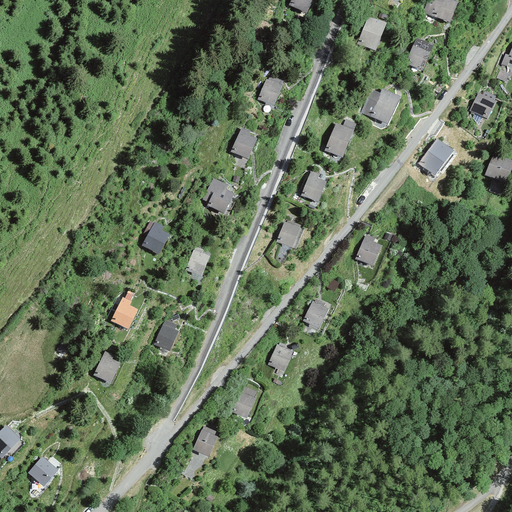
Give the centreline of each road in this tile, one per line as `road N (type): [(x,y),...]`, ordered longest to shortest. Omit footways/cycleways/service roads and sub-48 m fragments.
road 1 (residential): [(160,444),(348,233),(511,12)]
road 2 (residential): [(160,444),(211,340),(349,0)]
